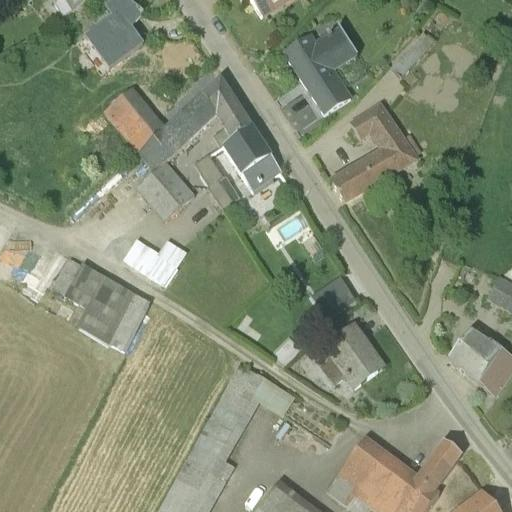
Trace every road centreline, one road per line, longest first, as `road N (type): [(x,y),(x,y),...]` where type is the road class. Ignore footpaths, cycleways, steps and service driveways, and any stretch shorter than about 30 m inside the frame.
road 1 (unclassified): [(511,480),(419,355),(185,0)]
road 2 (track): [(0,207),(352,422),(414,427),(455,406)]
